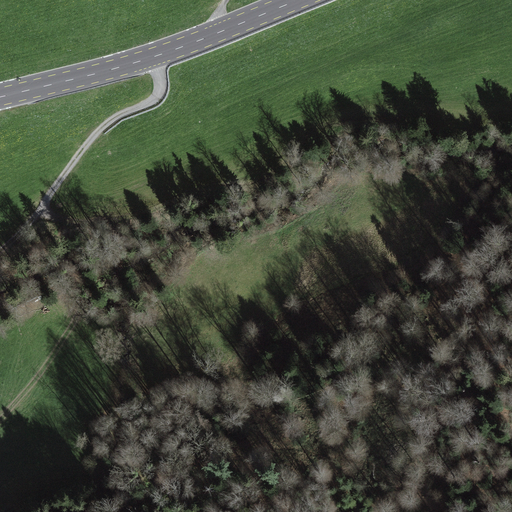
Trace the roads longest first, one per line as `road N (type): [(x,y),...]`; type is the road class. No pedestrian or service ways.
road 1 (primary): [(300,0),(153,55),(0,96)]
road 2 (track): [(153,55),(165,92),(158,103),(107,128),(0,256)]
